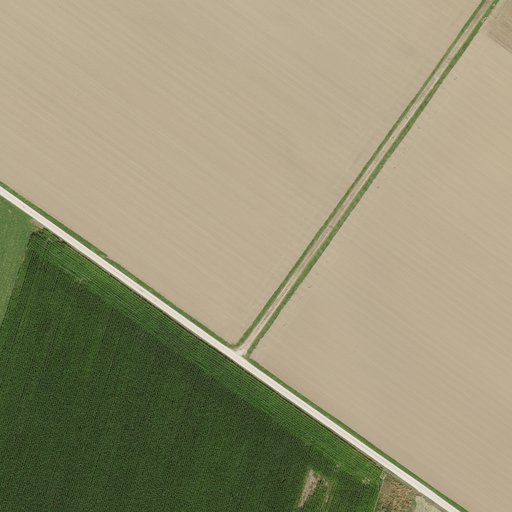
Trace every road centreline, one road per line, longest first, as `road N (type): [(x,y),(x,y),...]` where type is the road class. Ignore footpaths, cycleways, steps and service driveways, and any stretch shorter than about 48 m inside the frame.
road 1 (track): [(452,511),(0,193)]
road 2 (track): [(487,0),(230,355)]
